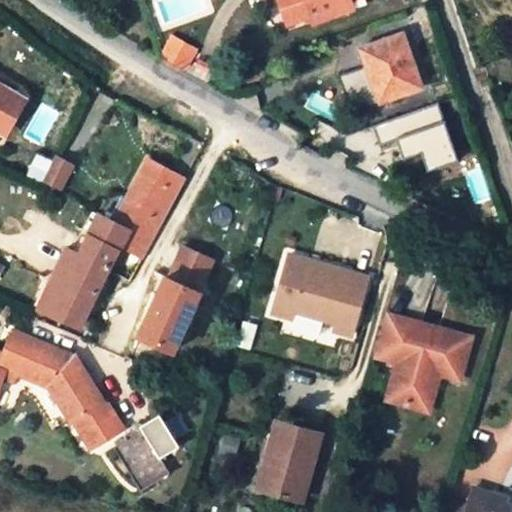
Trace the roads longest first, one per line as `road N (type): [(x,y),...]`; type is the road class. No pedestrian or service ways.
road 1 (unclassified): [(45,0),(228,123),(511,263)]
road 2 (residential): [(446,0),(511,194)]
